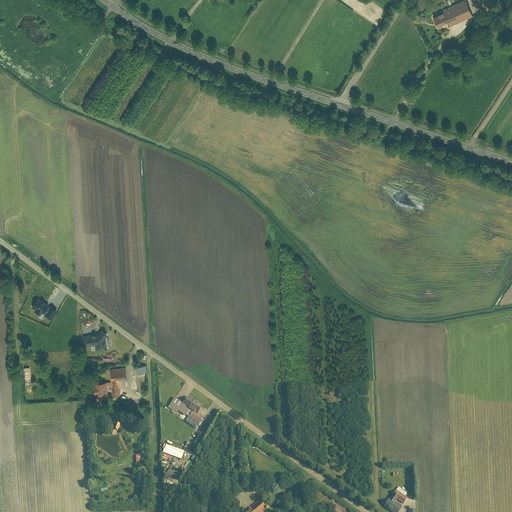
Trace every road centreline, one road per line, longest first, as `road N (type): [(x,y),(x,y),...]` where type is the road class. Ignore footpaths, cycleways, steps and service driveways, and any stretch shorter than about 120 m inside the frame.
road 1 (unclassified): [(0,240),(364,511)]
road 2 (tertiary): [(105,0),(186,50),(511,161)]
road 3 (track): [(405,0),(340,104)]
